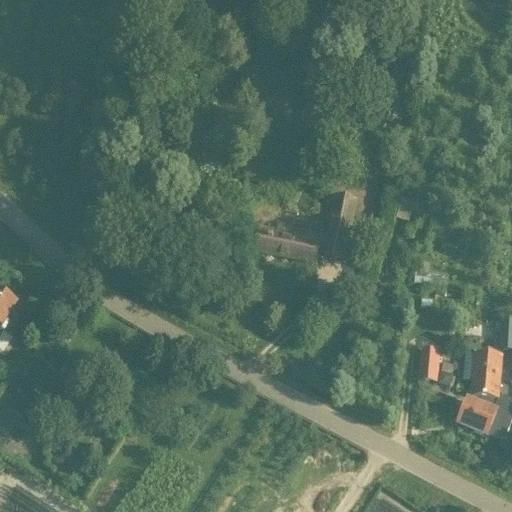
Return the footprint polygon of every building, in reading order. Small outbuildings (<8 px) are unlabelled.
[(313,119),(333,119),(335,79),(315,79),(313,119)] [(315,266),(317,255),(343,260),(355,202),(333,197),(326,236),(320,235),(291,230),(289,238),(258,232),(253,254),(315,266)] [(400,220),(412,222),(415,200),(403,199),(400,220)] [(0,336),(3,332),(0,330),(16,306),(0,295),(0,336)] [(511,323),(502,323),(502,339),(511,339),(511,323)] [(420,352),(418,382),(437,384),(439,353),(420,352)] [(486,440),(488,437),(502,443),(502,445),(503,445),(511,422),(511,403),(497,398),(501,359),(473,356),(469,400),(481,401),(478,408),(466,403),(456,428),(486,440)]
